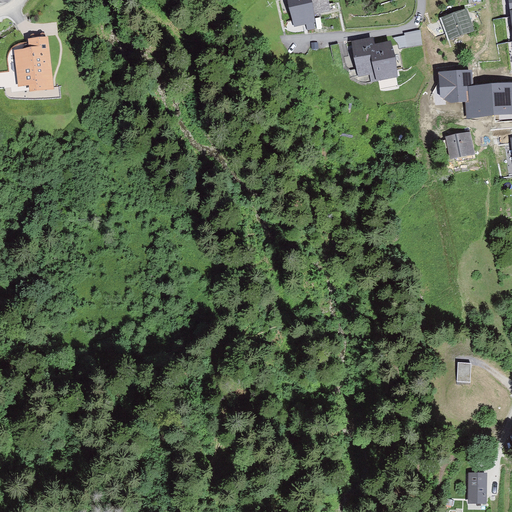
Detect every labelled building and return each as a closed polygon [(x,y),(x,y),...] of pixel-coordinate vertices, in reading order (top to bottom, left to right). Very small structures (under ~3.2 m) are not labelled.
[(313,23),(311,15),(307,0),(289,0),(296,27),(313,23)] [(307,0),(311,15),(329,11),(326,0),(307,0)] [(475,31),(466,8),(441,17),(450,40),(475,31)] [(31,48),(14,50),(17,87),(28,86),(29,92),(54,89),(49,37),(30,39),(31,48)] [(360,77),(378,74),(373,49),(371,42),(354,46),(360,77)] [(373,49),(378,74),(379,81),(397,77),(391,45),(373,49)] [(334,64),(343,63),(339,46),(331,47),(334,64)] [(473,69),(438,72),(441,97),(450,103),(465,102),(470,102),(468,86),(474,86),(473,69)] [(511,82),(474,86),(468,86),(470,102),(465,102),(466,119),(511,115),(511,82)] [(469,132),(444,139),(450,160),(475,154),(469,132)] [(457,382),(470,382),(471,364),(458,363),(457,382)] [(488,473),(468,472),(467,503),(487,503),(488,473)]
